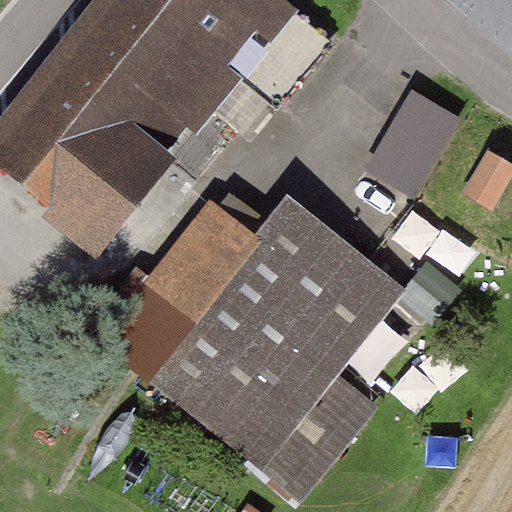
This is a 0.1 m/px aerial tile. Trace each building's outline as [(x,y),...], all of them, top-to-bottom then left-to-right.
[(306,18),(284,0),(108,0),(0,127),(0,178),(99,262),(306,18)] [(425,202),(463,130),(410,102),(372,174),(425,202)] [(504,212),(511,198),(511,169),(493,159),(473,195),(504,212)] [(256,241),(211,207),(151,284),(196,319),(256,241)] [(298,211),(147,387),(253,477),(404,301),(298,211)]
